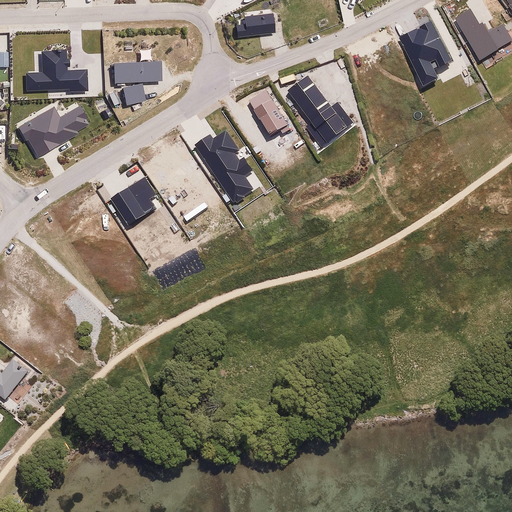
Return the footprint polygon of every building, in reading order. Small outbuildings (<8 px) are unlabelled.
[(35,70),(17,71),(18,90),(83,86),(81,67),(60,69),(59,47),(34,49),(35,70)] [(308,74),(289,89),(312,120),(305,125),(322,147),(355,122),(339,101),(332,106),(308,74)] [(50,105),(14,129),(33,157),(90,120),(76,100),(55,113),(50,105)] [(221,125),(196,141),(231,197),(250,184),(240,169),(246,165),(221,125)] [(144,177),(111,198),(129,227),(157,209),(150,198),(156,195),(144,177)] [(0,370),(0,394),(5,398),(28,369),(13,357),(1,372),(0,370)]
